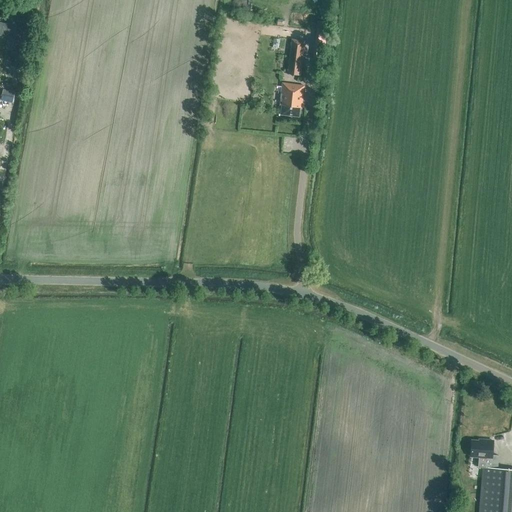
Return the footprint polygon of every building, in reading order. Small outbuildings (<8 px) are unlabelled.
[(22,28),(0,22),(0,35),(19,40),(22,28)] [(300,75),(302,59),(304,41),(291,39),(287,74),(300,75)] [(324,61),(326,43),(314,42),(313,60),(324,61)] [(301,108),(304,87),(297,87),(297,86),(282,84),(280,105),(282,105),(281,114),(298,117),(300,108),(301,108)] [(13,103),(15,92),(4,89),(1,100),(13,103)] [(492,455),(493,441),(482,440),(482,441),(471,440),(470,456),(479,457),(478,467),(483,468),(479,511),(511,511),(511,469),(497,469),(499,456),(492,455)]
